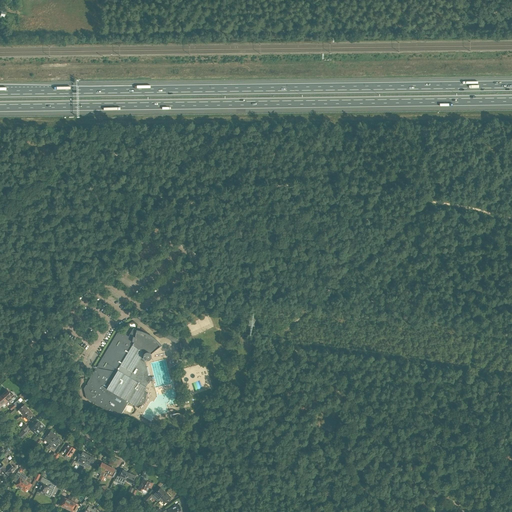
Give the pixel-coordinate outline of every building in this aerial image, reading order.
[(154,338),(150,335),(146,333),(141,331),(136,330),(133,328),(128,336),(118,330),(98,365),(98,366),(97,366),(87,383),(87,384),(86,385),(84,388),(86,398),(116,416),(121,415),(129,402),(139,408),(139,407),(141,406),(141,405),(142,404),(143,404),(143,403),(144,402),(145,401),(145,400),(146,399),(146,398),(146,397),(147,396),(147,395),(147,394),(148,393),(144,391),(146,387),(148,383),(150,381),(149,380),(150,379),(151,379),(153,379),(152,377),(151,377),(149,376),(150,375),(148,367),(147,367),(145,359),(145,360),(146,360),(147,360),(148,360),(149,360),(150,359),(151,359),(151,358),(151,357),(151,356),(151,355),(151,354),(161,345),(158,341),(154,338)] [(179,339),(165,331),(155,334),(156,336),(158,337),(165,336),(174,341),(176,351),(181,349),(179,339)] [(7,400),(8,401),(9,402),(12,399),(11,398),(14,396),(12,393),(11,394),(7,390),(2,395),(7,400)] [(85,408),(81,398),(78,399),(83,413),(92,410),(91,406),(85,408)] [(19,410),(23,415),(29,410),(24,405),(19,410)] [(29,410),(23,415),(21,417),(23,419),(25,417),(28,420),(34,415),(29,410)] [(40,424),(38,422),(31,429),(33,432),(34,431),(37,434),(44,427),(40,423),(40,424)] [(22,438),(29,432),(28,431),(30,428),(28,426),(23,430),(19,435),(22,438)] [(56,435),(51,431),(44,439),(50,444),(52,441),(56,435)] [(62,440),(56,435),(52,441),(50,444),(47,447),(49,449),(52,446),(56,449),(58,446),(57,445),(62,440)] [(38,445),(42,441),(39,438),(35,443),(33,445),(35,447),(38,445)] [(75,449),(68,445),(67,447),(66,447),(65,449),(64,452),(67,454),(65,456),(68,459),(70,456),(75,449)] [(10,451),(7,449),(6,450),(2,454),(4,457),(8,453),(10,451)] [(89,455),(83,452),(77,462),(82,466),(89,455)] [(89,455),(82,466),(83,466),(81,468),(83,470),(86,465),(87,466),(88,464),(91,466),(95,458),(89,455)] [(0,471),(0,472),(6,467),(9,463),(6,459),(3,457),(0,460),(0,461),(0,471)] [(26,460),(23,457),(17,465),(20,467),(26,460)] [(22,472),(28,464),(25,462),(19,469),(22,472)] [(105,471),(108,466),(102,462),(97,472),(101,474),(100,475),(101,475),(98,481),(100,482),(102,479),(103,476),(105,471)] [(13,467),(9,463),(6,467),(0,472),(0,473),(3,476),(4,476),(6,478),(15,469),(14,468),(15,467),(14,466),(13,467)] [(112,476),(114,473),(113,472),(115,469),(108,466),(105,471),(103,476),(102,479),(104,481),(105,477),(106,478),(108,473),(112,476)] [(126,480),(129,473),(123,470),(121,473),(119,472),(116,478),(119,479),(118,480),(124,483),(125,483),(126,480)] [(41,492),(41,493),(45,495),(46,494),(50,496),(56,484),(43,478),(45,474),(42,472),(38,481),(42,483),(39,490),(41,492)] [(20,488),(22,485),(25,480),(23,479),(24,476),(20,473),(15,481),(17,482),(15,485),(20,488)] [(132,483),(136,476),(129,473),(126,480),(132,483)] [(153,484),(144,479),(142,482),(142,481),(141,484),(138,489),(141,491),(143,488),(147,490),(149,487),(151,488),(153,484)] [(29,490),(32,485),(25,480),(22,485),(20,488),(25,492),(27,489),(29,490)] [(107,494),(109,489),(107,488),(108,486),(107,486),(102,486),(100,490),(102,491),(100,494),(105,497),(107,494)] [(157,501),(158,499),(161,497),(166,492),(161,487),(156,493),(156,492),(152,496),(157,501)] [(164,505),(171,497),(166,492),(161,497),(158,499),(164,505)] [(150,493),(143,500),(145,502),(147,502),(148,501),(148,500),(152,495),(150,493)] [(67,508),(72,497),(69,496),(68,499),(63,497),(60,504),(67,508)] [(75,511),(76,508),(78,504),(74,502),(75,499),(72,497),(67,508),(75,511)] [(113,511),(114,511),(118,507),(114,503),(109,508),(113,511)]
